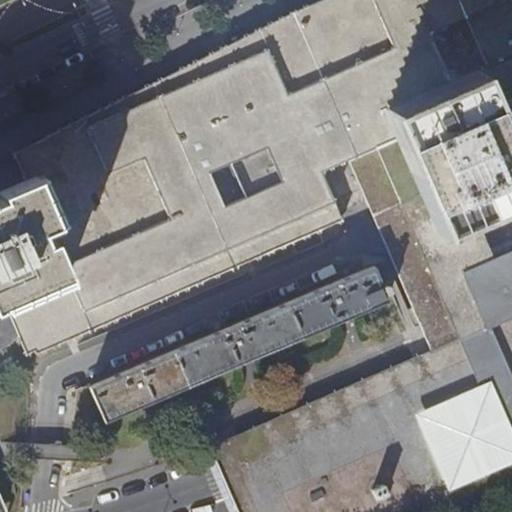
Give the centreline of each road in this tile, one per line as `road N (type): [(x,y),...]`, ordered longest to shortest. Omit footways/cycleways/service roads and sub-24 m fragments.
road 1 (residential): [(41,511),(60,371),(352,250),(363,236),(340,181)]
road 2 (primary): [(0,74),(156,0)]
